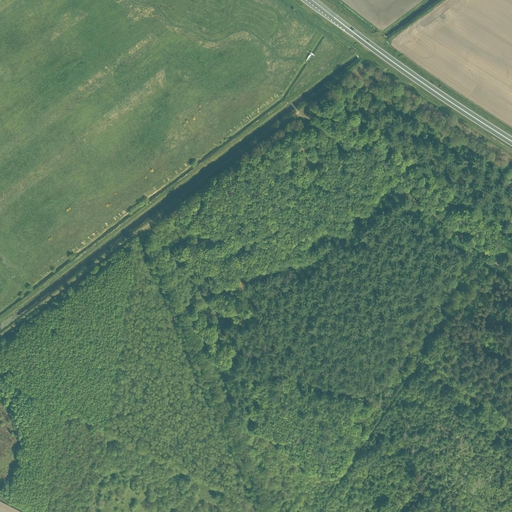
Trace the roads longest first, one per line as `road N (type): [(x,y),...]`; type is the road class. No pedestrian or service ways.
road 1 (track): [(150,250),(267,511)]
road 2 (track): [(141,229),(359,66)]
road 3 (trunk): [(511,140),(312,0)]
road 4 (track): [(485,260),(296,114)]
road 5 (track): [(0,335),(141,229)]
